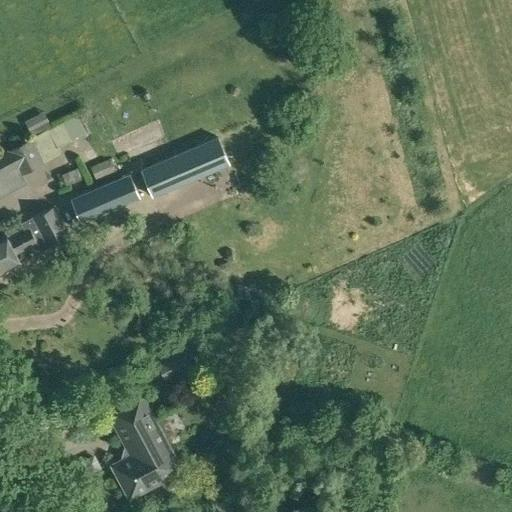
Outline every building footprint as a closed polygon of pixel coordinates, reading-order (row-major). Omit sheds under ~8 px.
[(0,195),(3,194),(0,188),(0,186),(20,176),(20,175),(61,153),(58,147),(72,140),(87,132),(77,114),(63,122),(52,127),(48,129),(33,136),(7,149),(8,150),(0,153),(0,195)] [(218,137),(141,169),(152,195),(229,162),(218,137)] [(96,180),(114,171),(108,157),(89,166),(96,180)] [(67,186),(83,179),(78,167),(61,174),(67,186)] [(140,196),(130,174),(71,199),(81,221),(140,196)] [(41,250),(71,235),(56,204),(5,230),(7,233),(0,236),(0,271),(20,262),(15,252),(37,241),(41,250)] [(239,327),(223,330),(226,344),(242,341),(239,327)] [(165,379),(197,362),(186,340),(153,356),(165,379)] [(150,488),(163,481),(162,478),(179,469),(140,394),(110,410),(129,447),(125,459),(114,465),(130,495),(148,485),(150,488)]
